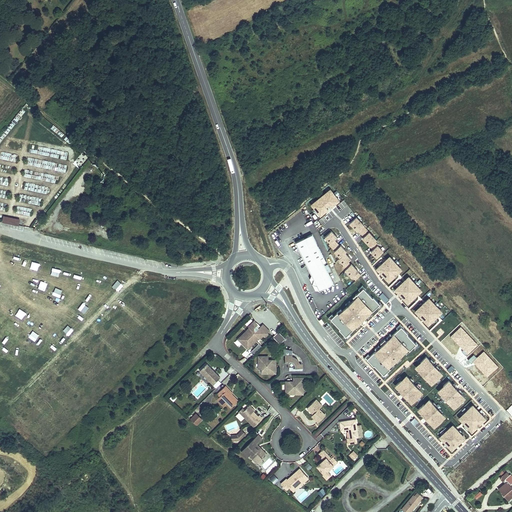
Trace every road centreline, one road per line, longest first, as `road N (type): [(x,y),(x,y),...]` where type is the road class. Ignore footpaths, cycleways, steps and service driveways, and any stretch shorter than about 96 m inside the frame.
road 1 (unclassified): [(349,353),(440,458),(455,460),(499,413),(399,304)]
road 2 (secondary): [(265,289),(281,297),(316,350),(445,492)]
road 3 (secondary): [(175,0),(227,146),(246,258)]
road 4 (unclassified): [(230,282),(0,232)]
road 5 (track): [(213,341),(131,420),(128,473),(140,511)]
road 6 (unclassified): [(266,267),(284,264),(331,343),(349,353)]
